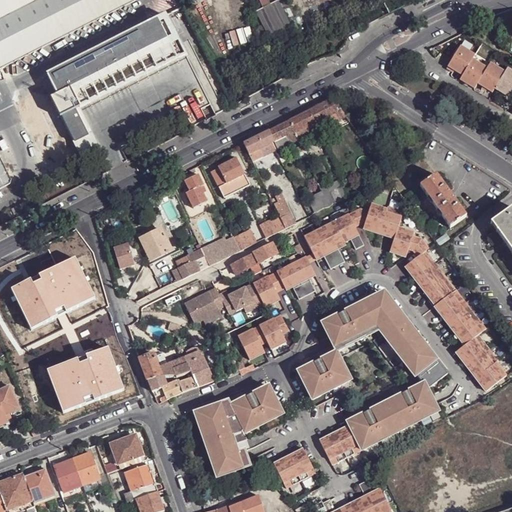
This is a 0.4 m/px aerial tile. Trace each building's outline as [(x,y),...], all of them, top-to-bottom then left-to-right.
[(138,0),(137,0),(0,0),(0,69),(0,70),(138,0)] [(269,0),(259,0),(264,9),(272,5),(269,0)] [(264,9),(257,12),(271,38),(293,27),(280,1),(272,5),(264,9)] [(337,3),(327,7),(332,15),(340,10),(337,3)] [(166,17),(48,77),(67,114),(75,110),(84,129),(89,127),(103,154),(111,170),(128,162),(122,151),(185,118),(191,129),(207,121),(202,110),(211,106),(166,17)] [(485,25),(492,41),(500,38),(493,22),(485,25)] [(462,42),(448,65),(455,69),(456,67),(464,72),(461,77),(476,85),(479,81),(494,90),(497,86),(505,90),(503,93),(510,97),(511,93),(511,65),(510,64),(507,68),(492,59),(489,64),(475,55),(477,51),(462,42)] [(461,77),(459,81),(474,90),(476,85),(461,77)] [(308,111),(314,123),(334,113),(337,121),(346,116),(333,98),(308,111)] [(84,129),(75,110),(67,114),(61,118),(84,163),(103,154),(89,127),(84,129)] [(314,123),(308,111),(288,121),(297,140),(304,137),(301,130),(314,123)] [(337,121),(334,113),(314,123),(317,130),(337,121)] [(288,121),(269,131),(275,141),(285,136),(288,144),(297,140),(288,121)] [(317,130),(314,123),(301,130),(304,137),(317,130)] [(269,131),(244,143),(253,161),(260,158),(257,150),(271,143),(275,141),(269,131)] [(288,144),(285,136),(275,141),(271,143),(275,150),(288,144)] [(0,188),(11,184),(11,180),(0,158),(0,188)] [(237,160),(212,173),(225,198),(250,185),(237,160)] [(449,194),(435,174),(420,185),(450,227),(466,215),(455,202),(449,194)] [(198,176),(184,182),(190,193),(186,195),(194,210),(207,202),(202,193),(199,188),(202,187),(198,176)] [(336,201),(350,194),(347,187),(341,176),(327,184),(336,201)] [(336,201),(327,184),(326,180),(319,183),(323,190),(329,205),(336,201)] [(358,190),(354,183),(347,187),(350,194),(358,190)] [(329,205),(323,190),(309,198),(316,211),(329,205)] [(293,223),(281,199),(273,203),(279,213),(286,227),(293,223)] [(365,215),(360,226),(389,240),(382,254),(397,261),(402,250),(408,239),(410,237),(394,229),(402,214),(388,207),(387,209),(372,202),(365,215)] [(11,210),(14,215),(26,209),(23,203),(11,210)] [(511,209),(492,225),(511,252),(511,209)] [(358,211),(356,210),(344,217),(351,229),(355,227),(353,222),(358,211)] [(365,215),(358,211),(353,222),(355,227),(358,228),(360,226),(365,215)] [(266,237),(286,227),(279,213),(259,223),(266,237)] [(344,217),(330,223),(332,227),(338,240),(344,237),(346,240),(353,254),(361,250),(351,229),(344,217)] [(332,227),(330,223),(316,230),(318,235),(332,227)] [(338,240),(332,227),(318,235),(335,267),(341,264),(334,251),(333,248),(341,244),(340,243),(338,240)] [(257,242),(251,228),(234,236),(240,250),(257,242)] [(171,249),(161,229),(141,239),(151,259),(171,249)] [(303,242),(318,235),(316,230),(301,238),(303,242)] [(318,235),(303,242),(310,255),(312,258),(319,255),(320,257),(327,271),(335,267),(318,235)] [(240,250),(234,236),(223,242),(225,246),(204,256),(209,266),(240,250)] [(412,241),(408,239),(402,250),(406,252),(408,250),(412,241)] [(219,240),(201,249),(204,256),(225,246),(223,242),(221,243),(219,240)] [(417,244),(412,241),(408,250),(406,252),(410,258),(421,251),(417,244)] [(271,243),(254,252),(260,263),(280,252),(277,246),(278,246),(277,242),(272,244),(271,243)] [(299,242),(293,245),(297,252),(303,249),(300,243),(299,242)] [(421,251),(410,258),(415,264),(420,271),(438,258),(430,245),(421,251)] [(126,246),(112,250),(118,271),(133,266),(126,246)] [(171,271),(177,282),(197,273),(204,268),(209,266),(204,256),(201,249),(188,255),(191,261),(171,271)] [(234,273),(235,275),(260,263),(254,252),(230,264),(231,267),(234,273)] [(310,255),(302,258),(305,265),(313,261),(312,258),(310,255)] [(305,265),(302,258),(288,266),(304,300),(314,295),(306,279),(303,275),(309,272),(305,265)] [(438,258),(420,271),(425,279),(430,286),(449,273),(438,258)] [(30,281),(11,291),(32,331),(95,299),(75,259),(39,277),(42,282),(33,286),(30,281)] [(304,300),(288,266),(273,273),(279,286),(280,286),(286,284),(288,288),(296,304),(304,300)] [(165,275),(170,286),(177,282),(171,271),(165,275)] [(420,271),(417,273),(422,281),(425,279),(420,271)] [(264,304),(265,306),(278,300),(275,292),(273,289),(279,286),(273,273),(267,276),(269,281),(256,288),(262,301),(264,304)] [(449,273),(430,286),(435,293),(432,295),(437,302),(459,287),(449,273)] [(269,281),(267,276),(253,283),(254,283),(256,288),(269,281)] [(227,291),(219,295),(223,302),(225,306),(230,315),(243,308),(244,311),(262,301),(256,288),(254,283),(229,295),(227,291)] [(153,295),(158,292),(155,286),(150,288),(153,295)] [(435,293),(430,286),(427,288),(432,295),(435,293)] [(450,314),(469,300),(459,287),(437,302),(443,310),(445,307),(450,314)] [(219,293),(216,288),(185,304),(196,323),(204,319),(220,311),(218,309),(225,306),(223,302),(219,295),(219,293)] [(388,334),(406,320),(385,292),(377,296),(385,312),(379,315),(385,327),(383,328),(388,334)] [(385,312),(377,296),(362,304),(376,332),(383,328),(385,327),(379,315),(385,312)] [(459,326),(478,313),(469,300),(450,314),(455,320),(452,323),(456,328),(459,326)] [(262,301),(244,311),(246,314),(264,304),(262,301)] [(362,304),(347,311),(357,332),(359,335),(364,332),(366,336),(376,332),(362,304)] [(220,311),(204,319),(206,324),(222,316),(220,311)] [(347,311),(336,316),(347,337),(353,334),(357,332),(347,311)] [(480,332),(488,326),(478,313),(459,326),(464,333),(461,336),(466,342),(480,332)] [(272,318),(274,323),(261,330),(265,339),(267,342),(271,349),(285,342),(282,334),(280,331),(286,328),(279,314),(272,318)] [(336,316),(321,323),(335,351),(346,346),(344,342),(349,340),(347,337),(336,316)] [(274,323),(272,318),(258,325),(261,330),(274,323)] [(406,320),(388,334),(399,349),(418,335),(406,320)] [(167,330),(173,333),(175,326),(170,324),(169,324),(167,330)] [(253,334),(240,340),(249,360),(264,353),(260,345),(259,342),(265,339),(261,330),(258,325),(251,328),(253,334)] [(459,326),(456,328),(461,336),(464,333),(459,326)] [(253,334),(251,328),(238,335),(240,340),(253,334)] [(359,335),(357,332),(353,334),(356,341),(366,336),(364,332),(359,335)] [(467,361),(489,345),(480,332),(466,342),(458,348),(462,353),(467,361)] [(353,334),(347,337),(349,340),(344,342),(346,346),(356,341),(353,334)] [(412,362),(429,350),(418,335),(399,349),(409,364),(412,362)] [(148,352),(145,343),(140,344),(143,355),(144,354),(148,352)] [(496,360),(498,358),(489,345),(467,361),(473,367),(477,374),(496,360)] [(212,382),(202,356),(201,357),(196,348),(189,350),(190,355),(160,367),(163,374),(166,380),(189,370),(197,388),(212,382)] [(417,369),(437,355),(432,348),(429,350),(412,362),(417,369)] [(78,360),(48,372),(63,414),(124,391),(108,349),(86,357),(88,362),(80,365),(78,360)] [(340,385),(349,380),(335,351),(320,359),(331,380),(332,383),(338,380),(340,385)] [(467,361),(462,353),(459,355),(465,362),(467,361)] [(148,381),(163,374),(160,367),(154,354),(140,360),(148,381)] [(443,364),(437,355),(417,369),(422,376),(428,385),(443,373),(439,367),(443,364)] [(241,358),(232,362),(235,370),(245,366),(241,358)] [(320,359),(310,364),(321,385),(326,383),(331,380),(320,359)] [(485,390),(506,374),(496,360),(477,374),(475,375),(485,390)] [(473,367),(467,361),(465,362),(470,369),(473,367)] [(224,366),(227,374),(235,370),(232,362),(224,366)] [(310,364),(296,371),(310,400),(319,395),(317,391),(322,388),(321,385),(310,364)] [(439,367),(443,373),(448,370),(443,364),(439,367)] [(189,370),(166,380),(163,374),(148,381),(152,392),(161,388),(166,400),(183,393),(197,388),(189,370)] [(429,411),(438,406),(428,385),(422,376),(417,381),(409,385),(420,407),(421,409),(426,407),(429,411)] [(20,404),(35,398),(27,378),(13,384),(20,404)] [(332,383),(331,380),(326,383),(329,390),(340,385),(338,380),(332,383)] [(0,416),(4,414),(3,411),(17,405),(7,382),(0,385),(0,416)] [(329,390),(326,383),(321,385),(322,388),(317,391),(319,395),(329,390)] [(409,385),(398,390),(410,412),(415,410),(420,407),(409,385)] [(266,386),(251,394),(262,415),(263,418),(268,415),(270,420),(280,415),(266,386)] [(398,390),(384,398),(399,426),(409,421),(406,416),(411,414),(410,412),(398,390)] [(251,394),(240,399),(252,423),(248,425),(250,430),(270,420),(268,415),(263,418),(251,394)] [(388,427),(390,430),(399,426),(384,398),(369,405),(380,427),(382,429),(388,427)] [(240,399),(227,406),(235,422),(241,434),(250,430),(248,425),(252,423),(240,399)] [(225,402),(219,404),(225,421),(219,423),(230,452),(236,450),(233,442),(227,426),(235,422),(227,406),(225,402)] [(219,404),(191,414),(198,435),(204,434),(209,448),(203,450),(207,460),(211,458),(215,468),(219,467),(221,473),(246,465),(240,448),(236,450),(230,452),(219,423),(225,421),(219,404)] [(369,405),(359,410),(370,432),(376,429),(380,427),(369,405)] [(421,409),(420,407),(415,410),(418,416),(429,411),(426,407),(421,409)] [(370,432),(359,410),(345,417),(346,420),(347,423),(359,446),(369,441),(367,437),(372,435),(370,432)] [(409,421),(418,416),(415,410),(410,412),(411,414),(406,416),(409,421)] [(36,429),(33,420),(27,422),(31,431),(36,429)] [(235,422),(227,426),(233,442),(243,439),(241,434),(235,422)] [(333,430),(345,453),(359,446),(347,423),(340,427),(339,424),(332,427),(333,430)] [(382,429),(380,427),(376,429),(379,436),(390,430),(388,427),(382,429)] [(379,436),(376,429),(370,432),(372,435),(367,437),(369,441),(379,436)] [(317,435),(330,461),(345,453),(333,430),(327,434),(325,431),(317,435)] [(204,434),(198,435),(203,450),(209,448),(204,434)] [(118,464),(141,455),(134,436),(133,436),(111,445),(118,464)] [(300,444),(294,447),(295,450),(287,454),(299,477),(314,469),(300,444)] [(273,461),(285,484),(299,477),(287,454),(286,451),(279,455),(281,457),(273,461)] [(100,478),(90,452),(73,459),(83,485),(100,478)] [(141,455),(118,464),(120,469),(143,461),(141,455)] [(211,458),(207,460),(212,476),(221,473),(219,467),(215,468),(211,458)] [(83,485),(73,459),(54,466),(64,492),(83,485)] [(130,492),(133,501),(135,500),(157,492),(148,465),(124,473),(130,492)] [(55,493),(46,470),(24,478),(33,501),(55,493)] [(24,478),(23,475),(0,484),(0,493),(7,510),(33,501),(24,478)] [(100,478),(83,485),(85,491),(102,485),(100,478)] [(366,479),(358,482),(364,494),(372,491),(366,479)] [(364,494),(357,498),(358,500),(365,497),(367,501),(382,494),(379,487),(372,491),(364,494)] [(133,501),(130,492),(124,494),(127,503),(133,501)] [(159,511),(164,511),(157,492),(135,500),(139,511),(159,511)] [(336,511),(387,511),(390,511),(382,494),(367,501),(365,497),(358,500),(357,498),(343,504),(344,507),(336,511)] [(263,511),(258,496),(239,503),(242,511),(263,511)] [(329,496),(321,500),(327,511),(335,508),(329,496)] [(22,511),(35,508),(33,501),(7,511),(22,511)] [(214,511),(242,511),(239,503),(230,507),(229,506),(215,511),(214,511)]
